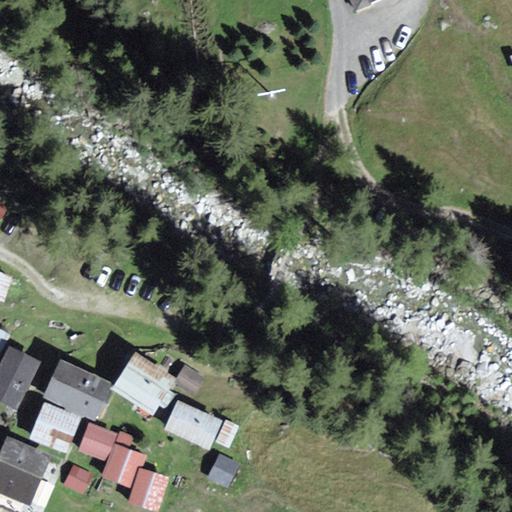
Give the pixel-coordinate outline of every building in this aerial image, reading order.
[(13,277),(0,273),(0,302),(5,304),(13,277)] [(34,366),(4,351),(0,358),(0,408),(11,413),(34,366)] [(172,379),(130,355),(109,393),(151,416),(172,379)] [(104,381),(52,362),(38,398),(90,418),(104,381)] [(217,420),(171,403),(160,430),(206,448),(217,420)] [(74,423),(38,408),(25,440),(60,455),(74,423)] [(239,426),(225,419),(215,441),(229,448),(239,426)] [(110,436),(83,425),(73,451),(100,462),(110,436)] [(42,459),(0,445),(0,496),(27,505),(42,459)] [(138,455),(113,446),(99,478),(124,488),(138,455)] [(237,461),(219,453),(207,478),(226,487),(237,461)] [(90,474),(72,467),(63,487),(82,495),(90,474)] [(163,479),(138,469),(126,501),(151,511),(163,479)]
